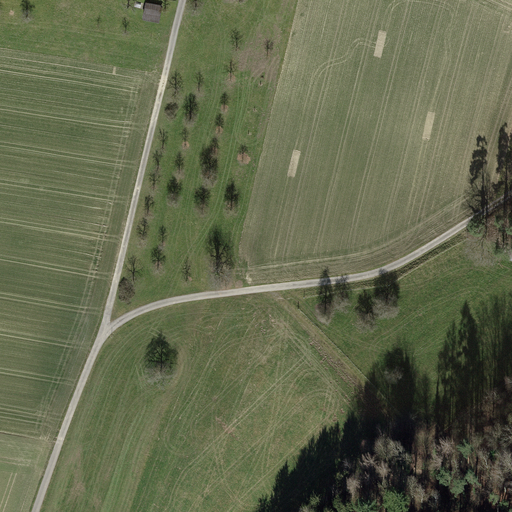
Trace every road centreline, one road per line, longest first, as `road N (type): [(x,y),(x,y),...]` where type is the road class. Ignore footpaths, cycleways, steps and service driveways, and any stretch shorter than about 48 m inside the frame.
road 1 (track): [(511,193),(381,270),(171,301),(102,333),(35,511)]
road 2 (track): [(183,0),(102,333)]
